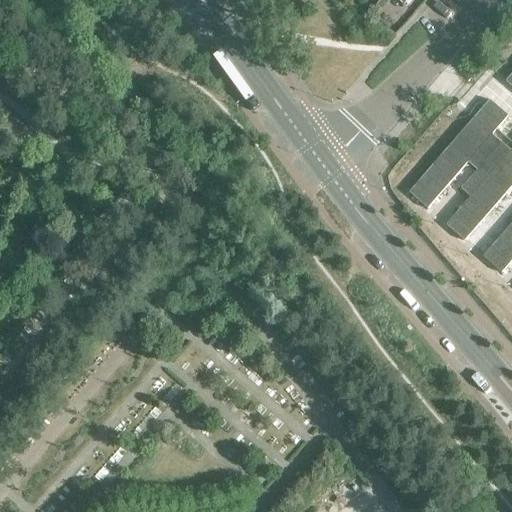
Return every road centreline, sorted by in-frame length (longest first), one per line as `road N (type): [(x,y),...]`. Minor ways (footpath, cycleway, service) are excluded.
road 1 (unclassified): [(511,394),(327,169)]
road 2 (residential): [(327,169),(487,0)]
road 3 (unclassified): [(327,169),(201,0)]
